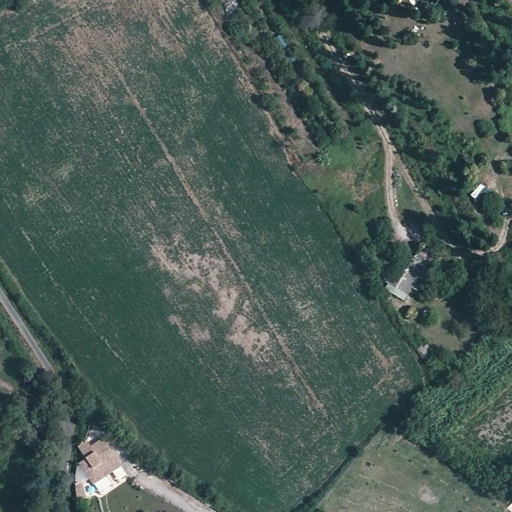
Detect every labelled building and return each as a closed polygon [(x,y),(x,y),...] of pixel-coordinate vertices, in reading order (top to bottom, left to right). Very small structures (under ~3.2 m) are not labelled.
[(236,0),(219,0),(231,15),(242,7),(236,0)] [(275,38),(281,49),(288,45),(282,34),(275,38)] [(491,192),(486,188),(475,200),(481,204),(491,192)] [(406,266),(401,263),(388,282),(406,292),(411,286),(417,290),(422,281),(418,279),(423,271),(425,257),(418,254),(414,256),(406,266)] [(406,292),(388,282),(385,287),(403,298),(406,292)] [(122,467),(106,441),(100,446),(99,445),(93,449),(89,443),(79,448),(87,460),(80,465),(94,486),(108,476),(122,467)] [(77,499),(85,497),(82,483),(75,485),(77,499)]
